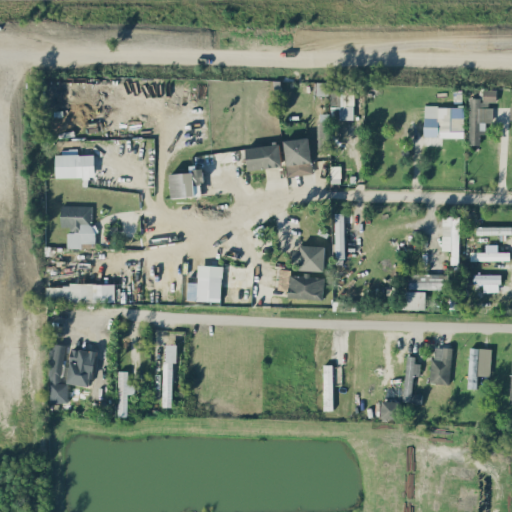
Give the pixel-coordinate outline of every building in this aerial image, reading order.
[(328,81),(316,82),(317,95),(328,94),(328,81)] [(330,106),(339,106),(339,119),(354,119),(353,84),(329,85),(330,106)] [(469,97),(469,144),(480,144),(480,133),(485,133),(485,122),(493,122),(493,104),(496,104),(496,89),(483,89),(483,97),(469,97)] [(424,136),(463,137),(464,106),(424,105),(424,136)] [(283,140),(288,176),(313,173),(309,136),(283,140)] [(282,166),(280,144),(246,146),(248,169),(282,166)] [(94,153),(55,154),(56,177),(95,176),(94,153)] [(202,194),(200,183),(204,182),(203,169),(169,173),(172,198),(202,194)] [(94,205),(61,205),(61,226),(68,226),(68,247),(93,247),(94,205)] [(345,258),(344,212),(334,212),(335,258),(345,258)] [(460,216),(443,215),(441,250),(451,250),(451,263),(458,264),(460,216)] [(477,234),(511,233),(511,226),(476,226),(477,234)] [(300,250),(294,250),(293,269),(324,270),(325,245),(300,244),(300,250)] [(509,251),(470,251),(470,260),(510,259),(509,251)] [(198,265),(197,300),(221,301),(222,265),(198,265)] [(289,289),(289,269),(279,268),(278,289),(289,289)] [(448,273),(409,272),(408,288),(448,289),(448,273)] [(324,275),(289,274),(289,297),(323,298),(324,275)] [(483,291),(500,291),(500,274),(474,274),(474,283),(483,283),(483,291)] [(46,302),(115,301),(115,283),(46,284),(46,302)] [(425,309),(425,291),(402,290),(401,308),(425,309)] [(64,343),(50,343),(49,402),(68,402),(69,382),(63,382),(64,343)] [(164,384),(172,384),(172,361),(176,361),(177,344),(165,344),(164,384)] [(450,383),(451,347),(432,346),(431,383),(450,383)] [(490,375),(491,348),(469,347),(468,388),(477,388),(477,375),(490,375)] [(67,383),(91,385),(95,350),(70,348),(67,383)] [(419,356),(406,355),(403,401),(421,402),(421,393),(412,393),(413,375),(418,375),(419,356)] [(127,383),(128,370),(119,370),(117,415),(127,415),(128,393),(134,393),(135,383),(127,383)] [(324,371),(323,410),(332,410),(333,371),(324,371)] [(380,417),(400,418),(400,401),(381,400),(380,417)]
